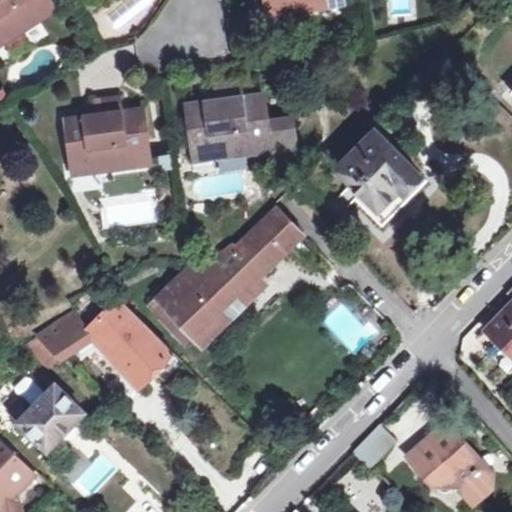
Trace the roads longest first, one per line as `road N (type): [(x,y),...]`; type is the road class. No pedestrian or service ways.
road 1 (unclassified): [(428,343),(264,511)]
road 2 (residential): [(428,343),(294,210)]
road 3 (residential): [(428,343),(511,439)]
road 4 (unclassified): [(511,257),(428,343)]
